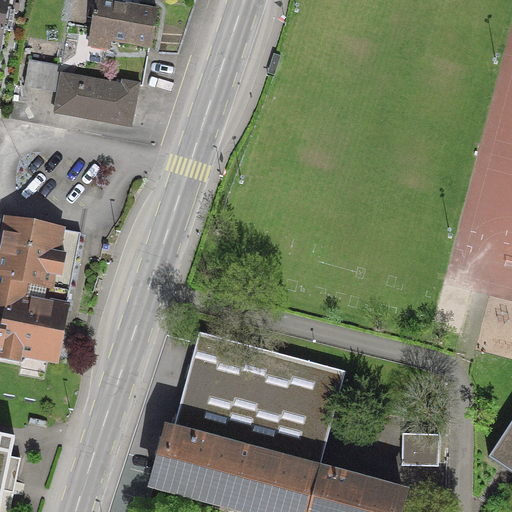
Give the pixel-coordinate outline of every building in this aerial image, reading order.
[(0,0),(0,31),(8,33),(13,0),(0,0)] [(94,0),(88,38),(149,49),(155,13),(115,6),(116,1),(108,0),(94,0)] [(51,93),(54,76),(55,68),(27,63),(23,88),(51,93)] [(136,93),(137,87),(138,86),(120,83),(119,88),(60,77),(54,109),(123,122),(129,91),(136,93)] [(0,255),(0,280),(10,282),(68,293),(77,241),(35,233),(36,227),(6,222),(0,255)] [(68,293),(10,282),(5,309),(0,307),(0,361),(20,365),(27,356),(55,361),(68,293)] [(308,411),(319,366),(197,335),(186,380),(308,411)] [(511,476),(511,420),(486,460),(511,476)] [(400,452),(436,458),(442,427),(406,421),(400,452)] [(396,511),(401,496),(166,433),(151,487),(243,511),(396,511)] [(0,510),(14,441),(0,438),(0,510)]
